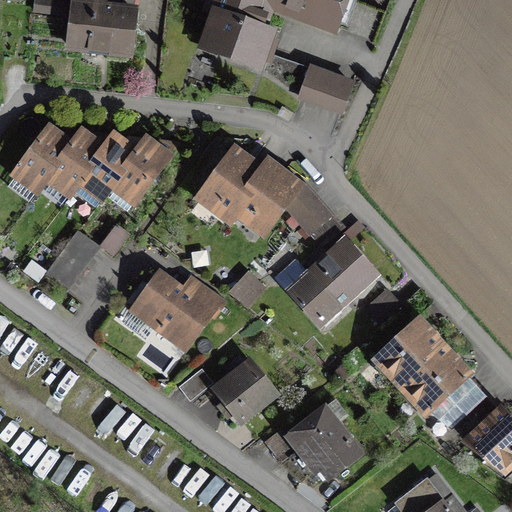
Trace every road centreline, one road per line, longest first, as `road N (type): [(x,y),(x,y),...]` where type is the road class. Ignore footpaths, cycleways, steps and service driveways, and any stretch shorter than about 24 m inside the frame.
road 1 (residential): [(511,372),(284,131),(250,118),(25,91),(0,127)]
road 2 (residential): [(304,511),(0,280)]
